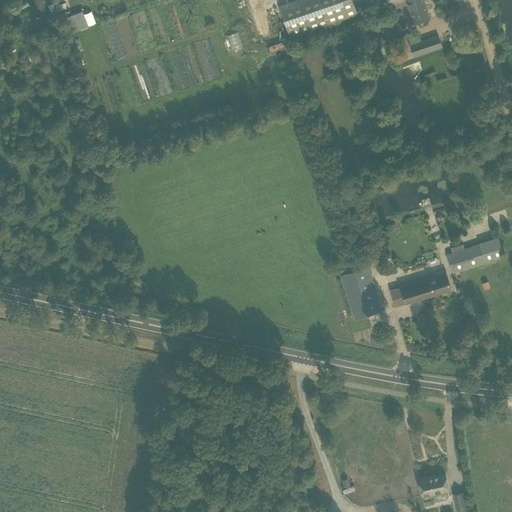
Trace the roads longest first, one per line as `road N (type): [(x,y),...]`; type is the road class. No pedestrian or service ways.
road 1 (tertiary): [(511,392),(397,377),(0,291)]
road 2 (track): [(511,124),(467,0)]
